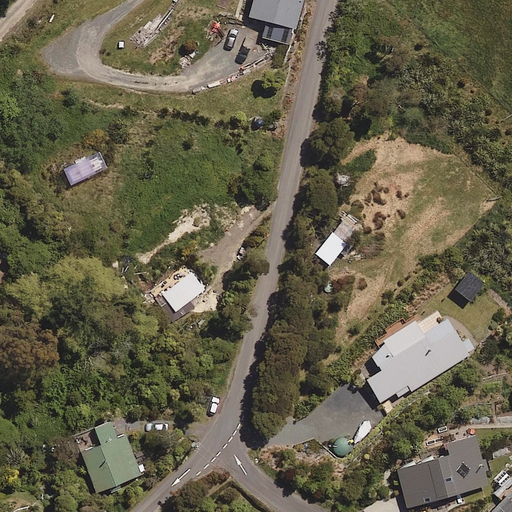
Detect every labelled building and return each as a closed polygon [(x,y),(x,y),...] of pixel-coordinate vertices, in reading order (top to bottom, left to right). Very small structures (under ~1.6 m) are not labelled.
[(301,0),(250,0),(246,17),(294,30),(301,0)] [(481,280),(465,268),(452,285),(467,297),(481,280)] [(202,290),(189,273),(160,295),(174,312),(202,290)] [(468,354),(439,309),(416,324),(412,318),(382,337),(384,340),(366,351),(375,364),(361,373),(378,401),(394,391),(398,398),(468,354)] [(138,472),(114,413),(90,423),(97,440),(77,448),(94,490),(138,472)] [(485,481),(470,431),(442,439),(444,448),(393,463),(405,504),(485,481)] [(511,511),(511,482),(483,511),(511,511)]
